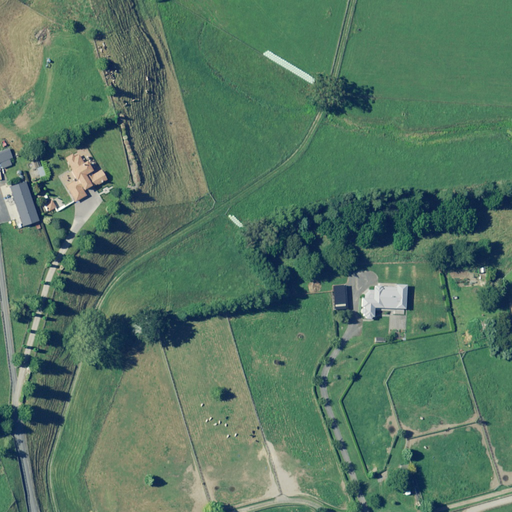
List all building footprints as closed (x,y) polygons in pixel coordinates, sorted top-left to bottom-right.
[(97,166),(86,147),(65,158),(72,170),(70,171),(75,180),(66,186),(75,202),(85,196),(82,191),(93,185),(93,186),(107,179),(99,165),(97,166)] [(12,157),(9,148),(0,151),(0,163),(2,169),(11,165),(8,158),(12,157)] [(46,176),(43,166),(37,168),(40,177),(46,176)] [(45,204),(46,206),(43,208),(44,212),(48,210),(49,213),(56,209),(52,201),(45,204)] [(365,299),(362,299),(362,317),(366,317),(366,319),(372,319),(372,315),(375,315),(375,307),(404,307),(404,284),(378,284),(375,284),(375,289),(370,289),(365,294),(365,299)] [(345,309),(344,286),(334,286),(335,310),(345,309)]
